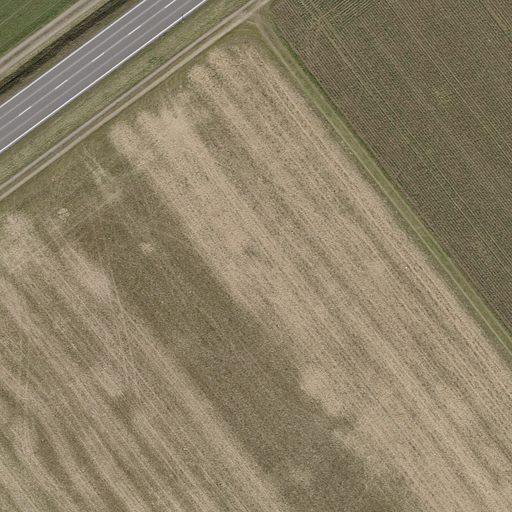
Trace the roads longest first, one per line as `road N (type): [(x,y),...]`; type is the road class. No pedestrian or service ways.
road 1 (track): [(511,346),(249,9)]
road 2 (track): [(261,0),(0,193)]
road 3 (primary): [(0,130),(174,0)]
